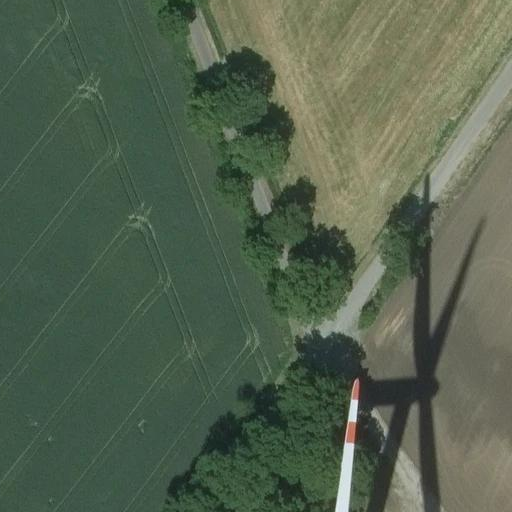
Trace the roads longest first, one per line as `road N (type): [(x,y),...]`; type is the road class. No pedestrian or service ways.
road 1 (unclassified): [(192,0),(324,342)]
road 2 (unclassified): [(511,70),(324,342)]
road 3 (unclassified): [(324,342),(187,511)]
road 4 (track): [(324,342),(433,511)]
